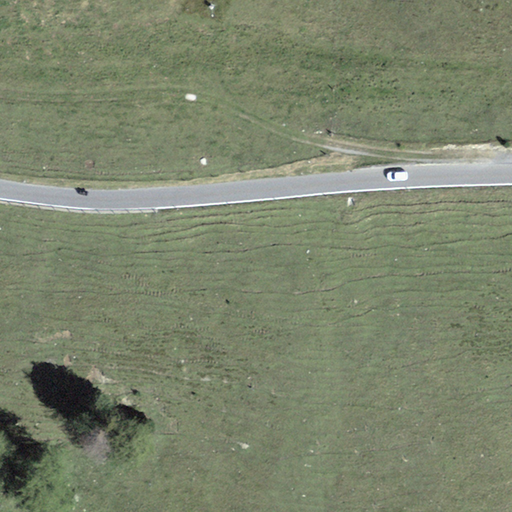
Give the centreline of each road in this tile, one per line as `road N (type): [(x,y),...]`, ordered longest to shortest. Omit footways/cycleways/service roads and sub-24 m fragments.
road 1 (secondary): [(0,189),(133,199),(511,174)]
road 2 (track): [(485,174),(486,155),(402,153),(304,135)]
